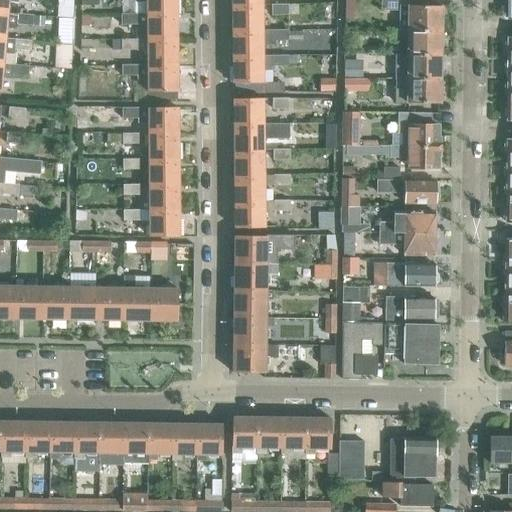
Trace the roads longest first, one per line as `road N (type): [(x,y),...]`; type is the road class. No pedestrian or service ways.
road 1 (residential): [(212,398),(214,0)]
road 2 (residential): [(468,396),(469,0)]
road 3 (residential): [(468,396),(212,398)]
road 4 (residential): [(212,398),(0,397)]
